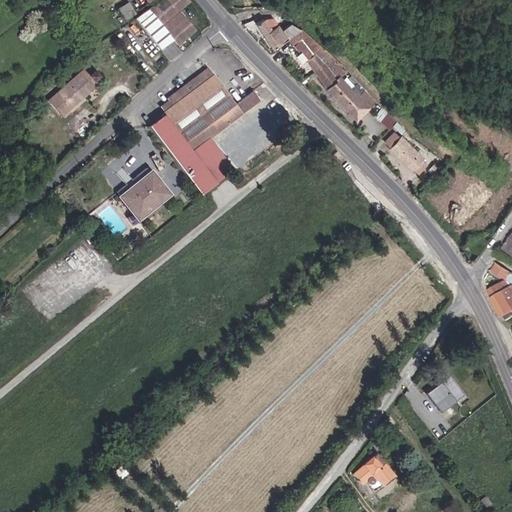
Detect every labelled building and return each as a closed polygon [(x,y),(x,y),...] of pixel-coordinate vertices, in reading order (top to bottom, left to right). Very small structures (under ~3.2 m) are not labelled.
[(185,0),(162,0),(137,20),(163,51),(174,43),(178,47),(194,34),(179,14),(190,6),(185,0)] [(140,0),(148,10),(160,0),(140,0)] [(123,8),(113,16),(121,26),(131,18),(123,8)] [(260,20),(254,26),(271,50),(287,40),(297,33),(291,25),(279,31),(271,19),(260,20)] [(301,59),(311,73),(328,58),(300,31),(297,33),(287,40),(292,47),(303,40),(313,50),(301,59)] [(345,75),(328,58),(311,73),(330,96),(342,85),(338,80),(345,75)] [(78,75),(48,103),(61,117),(92,89),(90,87),(96,81),(90,75),(84,81),(78,75)] [(164,111),(171,119),(208,86),(202,80),(164,111)] [(356,98),(342,85),(330,96),(356,121),(375,103),(363,92),(356,98)] [(208,86),(171,119),(159,129),(161,131),(153,138),(160,149),(217,96),(208,86)] [(233,110),(241,119),(258,104),(250,95),(233,110)] [(217,96),(160,149),(181,176),(215,148),(217,147),(212,140),(236,120),(217,96)] [(375,116),(390,129),(398,119),(383,106),(375,116)] [(398,122),(393,127),(401,134),(406,129),(398,122)] [(386,152),(401,167),(405,165),(410,170),(416,176),(424,169),(419,164),(422,161),(400,139),(386,152)] [(217,147),(215,148),(233,170),(235,168),(217,147)] [(215,148),(181,176),(199,201),(215,188),(213,186),(233,170),(215,148)] [(405,165),(401,167),(407,174),(410,170),(405,165)] [(118,200),(132,216),(163,191),(150,175),(118,200)] [(167,197),(163,191),(132,216),(137,222),(167,197)] [(507,278),(511,270),(497,262),(493,269),(507,278)] [(511,310),(511,294),(506,282),(491,289),(504,315),(511,310)] [(442,411),(462,396),(448,377),(425,395),(440,413),(442,411)] [(458,443),(465,438),(455,424),(448,428),(458,443)] [(402,438),(394,429),(382,440),(390,449),(402,438)] [(374,455),(353,472),(361,482),(366,478),(378,493),(394,480),(374,455)]
